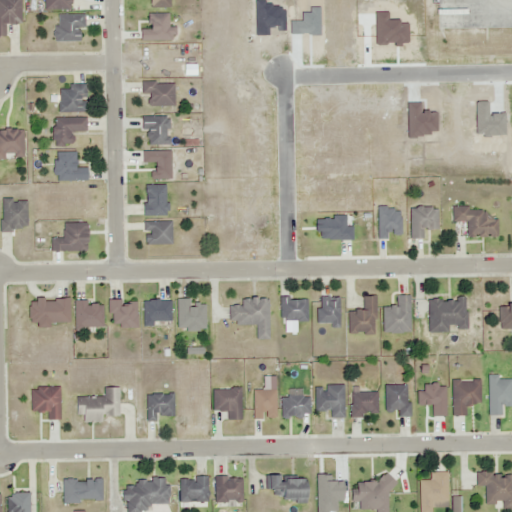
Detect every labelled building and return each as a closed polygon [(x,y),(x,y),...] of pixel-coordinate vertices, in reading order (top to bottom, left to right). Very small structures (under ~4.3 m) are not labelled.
[(21,23),(20,0),(0,0),(0,35),(5,35),(5,23),(21,23)] [(43,0),(43,10),(72,10),(71,0),(43,0)] [(83,14),(55,14),(55,41),(83,41),(83,14)] [(149,105),(174,105),(174,82),(141,82),(141,94),(149,94),(149,105)] [(58,88),(58,112),(86,112),(86,84),(68,84),(68,88),(58,88)] [(141,130),(147,130),(147,143),(168,143),(168,115),(141,115),(141,130)] [(86,131),(86,116),(53,116),(53,145),(73,145),(73,131),(86,131)] [(23,129),(0,128),(0,158),(23,158),(23,129)] [(87,180),(87,167),(76,167),(76,152),(54,152),(54,180),(87,180)] [(166,184),(144,184),(144,215),(166,215),(166,184)] [(1,230),(26,230),(26,199),(1,199),(1,230)] [(410,238),(424,238),(424,229),(438,229),(438,206),(410,206),(410,238)] [(497,236),(497,218),(487,218),(487,207),(451,207),(451,221),(467,221),(467,236),(497,236)] [(171,220),(144,220),(144,243),(171,243),(171,220)] [(62,222),(62,237),(51,237),(51,251),(87,251),(87,222),(62,222)] [(410,333),(410,294),(395,294),(395,305),(382,305),(382,333),(410,333)] [(375,295),(362,295),(361,309),(347,309),(347,334),(374,334),(375,295)] [(338,322),(338,296),(317,296),(317,322),(338,322)] [(279,321),(306,321),(306,297),(279,297),(279,321)] [(69,298),(28,298),(28,324),(69,324),(69,298)] [(256,324),(256,339),(268,339),(268,298),(240,298),(240,305),(229,305),(229,324),(256,324)] [(427,298),(427,331),(465,331),(465,298),(427,298)] [(137,326),(137,299),(109,299),(109,326),(137,326)] [(74,328),(103,328),(103,300),(74,300),(74,328)] [(170,324),(170,300),(143,300),(143,324),(170,324)] [(205,300),(177,300),(177,330),(205,330),(205,300)] [(511,304),(498,304),(498,329),(511,328),(511,304)] [(511,406),(511,376),(487,376),(487,415),(503,415),(503,406),(511,406)] [(451,415),(465,415),(465,404),(479,404),(479,379),(451,379),(451,415)] [(344,385),(314,385),(314,410),(330,410),(330,417),(344,417),(344,385)] [(408,415),(408,385),(384,385),(384,410),(396,410),(396,415),(408,415)] [(59,387),(30,387),(30,411),(47,411),(47,420),(59,420),(59,387)] [(119,387),(103,387),(103,397),(75,397),(75,416),(83,415),(83,422),(103,422),(103,418),(119,418),(119,387)] [(212,388),(212,410),(226,410),(226,420),(241,420),(241,388),(212,388)] [(350,417),(377,417),(378,392),(350,392),(350,417)] [(174,394),(146,394),(146,420),(157,420),(157,416),(174,416),(174,394)] [(281,397),(281,417),(308,417),(308,397),(281,397)] [(419,480),(419,511),(431,511),(432,508),(448,507),(447,471),(432,472),(432,480),(419,480)] [(511,506),(511,472),(476,472),(476,486),(484,486),(484,507),(511,506)] [(214,476),(214,502),(244,502),(244,476),(214,476)] [(179,502),(207,502),(207,477),(179,477),(179,502)] [(266,477),(266,493),(283,493),(283,500),(308,500),(308,477),(266,477)] [(168,503),(168,478),(135,478),(135,485),(124,485),(124,511),(146,511),(147,503),(168,503)] [(7,493),(6,511),(29,511),(29,493),(7,493)]
